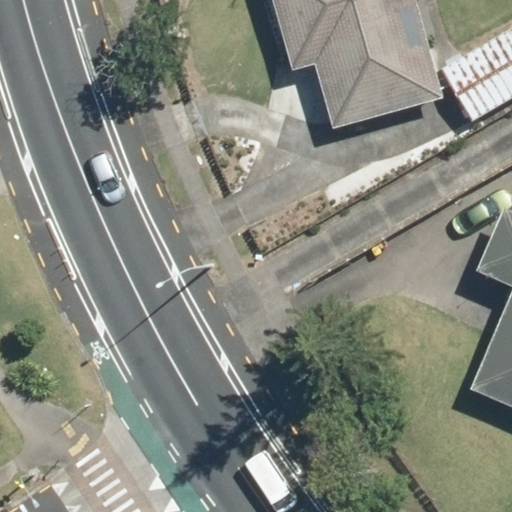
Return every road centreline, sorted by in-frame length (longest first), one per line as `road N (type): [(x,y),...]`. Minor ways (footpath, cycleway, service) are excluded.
road 1 (tertiary): [(23,0),(49,92),(127,282),(215,434)]
road 2 (residential): [(215,434),(96,511)]
